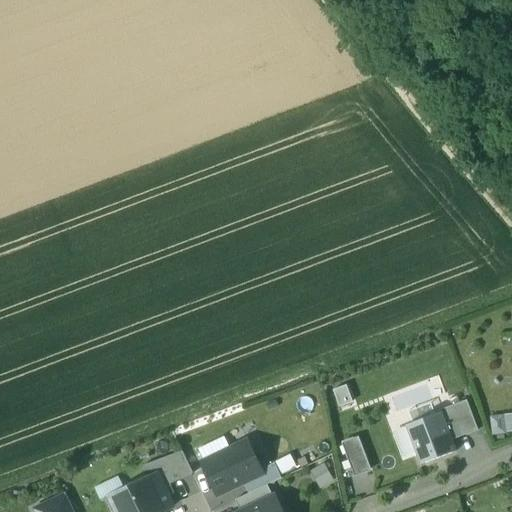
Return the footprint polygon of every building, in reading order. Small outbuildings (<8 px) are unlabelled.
[(477,428),(466,400),(437,411),(439,416),(448,439),(477,428)] [(490,432),(511,431),(511,412),(489,414),(490,432)] [(439,416),(407,428),(421,465),(453,453),(448,439),(439,416)] [(372,472),(359,440),(342,447),(354,479),(372,472)] [(248,443),(202,464),(217,496),(263,474),(248,443)] [(182,452),(143,467),(149,480),(158,475),(166,491),(171,488),(170,484),(193,474),(182,452)] [(312,470),(318,486),(332,482),(326,465),(312,470)] [(166,491),(158,475),(149,480),(108,499),(114,511),(121,511),(122,511),(121,511),(167,511),(174,509),(166,491)] [(268,486),(235,501),(240,511),(245,511),(274,498),(268,486)] [(73,511),(67,497),(38,509),(38,511),(73,511)] [(245,511),(282,511),(276,498),(274,498),(245,511)]
